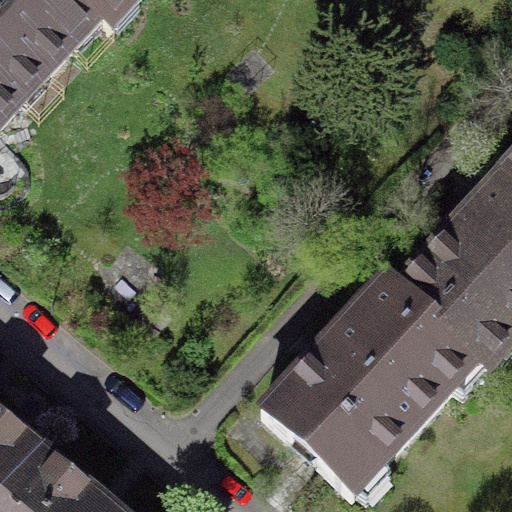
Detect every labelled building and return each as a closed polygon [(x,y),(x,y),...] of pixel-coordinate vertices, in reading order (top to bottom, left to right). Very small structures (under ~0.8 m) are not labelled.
[(0,0),(0,132),(97,27),(108,38),(109,36),(70,0),(0,0)] [(142,0),(70,0),(109,36),(142,0)] [(511,352),(511,188),(505,182),(453,239),(400,296),(389,286),(388,287),(487,379),(511,352)] [(326,355),(263,422),(352,504),(475,370),(486,380),(487,379),(388,287),(326,355)] [(0,426),(0,504),(38,459),(0,426)] [(38,459),(0,504),(0,511),(101,511),(100,510),(38,459)]
